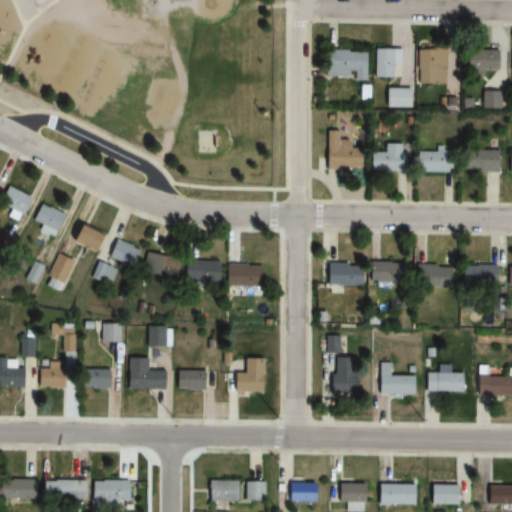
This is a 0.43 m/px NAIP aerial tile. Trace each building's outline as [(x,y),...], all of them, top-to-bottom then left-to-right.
[(372,78),(391,78),(391,67),(399,67),(399,49),(372,49),(372,78)] [(445,49),(416,49),(416,85),(445,85),(445,49)] [(323,51),(323,76),(361,76),(361,51),(323,51)] [(462,73),(499,73),(499,51),(462,51),(462,73)] [(481,108),(498,108),(498,92),(481,92),(481,108)] [(356,149),(344,149),(344,142),(334,142),(334,134),(322,134),(322,170),(356,170),(356,149)] [(366,172),(400,172),(400,143),(381,143),(381,153),(366,153),(366,172)] [(460,173),(495,173),(495,149),(460,148),(460,173)] [(449,173),(449,149),(433,149),(433,151),(413,151),(413,173),(449,173)] [(0,205),(19,217),(29,200),(5,186),(0,193),(0,205)] [(28,225),(52,235),(61,215),(36,204),(28,225)] [(66,242),(89,252),(96,235),(73,226),(66,242)] [(127,269),(136,251),(113,240),(104,258),(127,269)] [(159,257),(142,253),(138,273),(171,280),(175,260),(159,257)] [(70,263),(55,256),(41,285),(56,292),(70,263)] [(114,271),(95,261),(87,277),(106,286),(114,271)] [(180,282),(218,282),(218,262),(180,262),(180,282)] [(399,263),(365,263),(365,282),(399,282),(399,263)] [(23,281),(32,284),(38,267),(29,264),(23,281)] [(356,286),(356,264),(322,264),(322,286),(356,286)] [(222,287),(257,287),(257,266),(223,265),(222,287)] [(492,266),(458,266),(458,286),(492,286),(492,266)] [(446,288),(446,267),(412,267),(412,288),(446,288)] [(98,342),(117,342),(117,326),(98,326),(98,342)] [(144,348),(163,348),(163,327),(144,327),(144,348)] [(353,357),(326,357),(326,394),(353,394),(353,357)] [(23,369),(12,369),(12,360),(0,359),(0,387),(23,387),(23,369)] [(163,371),(144,371),(144,359),(124,359),(124,390),(163,390),(163,371)] [(239,374),(227,374),(227,392),(259,392),(259,359),(239,359),(239,374)] [(410,376),(388,376),(388,363),(374,363),(374,396),(410,396),(410,376)] [(34,389),(57,389),(57,369),(34,369),(34,389)] [(108,370),(77,370),(77,389),(108,389),(108,370)] [(171,371),(171,390),(199,390),(199,371),(171,371)] [(460,392),(460,373),(421,373),(421,392),(460,392)] [(511,397),(511,377),(473,377),(473,397),(511,397)] [(30,479),(0,479),(0,499),(30,499),(30,479)] [(79,480),(39,480),(38,501),(79,501),(79,480)] [(125,481),(88,481),(88,506),(114,506),(114,501),(125,501),(125,481)] [(234,481),(204,481),(204,502),(234,502),(234,481)] [(260,502),(260,482),(240,482),(240,502),(260,502)] [(281,502),(311,502),(311,484),(281,484),(281,502)] [(360,504),(360,485),(333,485),(333,504),(360,504)] [(408,507),(408,485),(372,485),(372,507),(408,507)] [(454,506),(454,486),(426,486),(426,506),(454,506)] [(511,487),(484,487),(484,506),(511,505),(511,487)]
